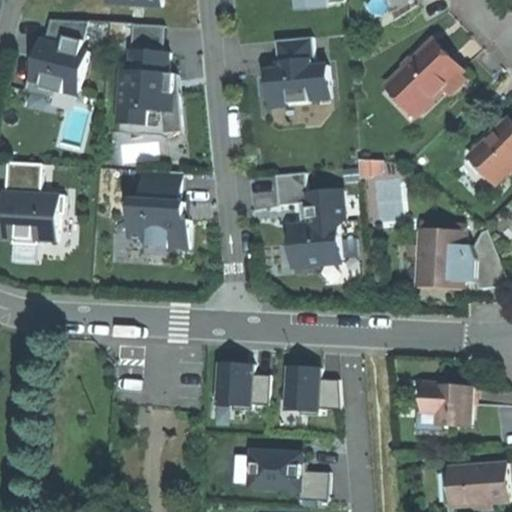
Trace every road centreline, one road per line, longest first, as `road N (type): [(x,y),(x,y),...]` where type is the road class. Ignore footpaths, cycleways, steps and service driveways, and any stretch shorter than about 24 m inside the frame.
road 1 (residential): [(244,330),(215,0)]
road 2 (residential): [(244,330),(511,340)]
road 3 (residential): [(0,306),(244,330)]
road 4 (track): [(379,336),(392,511)]
